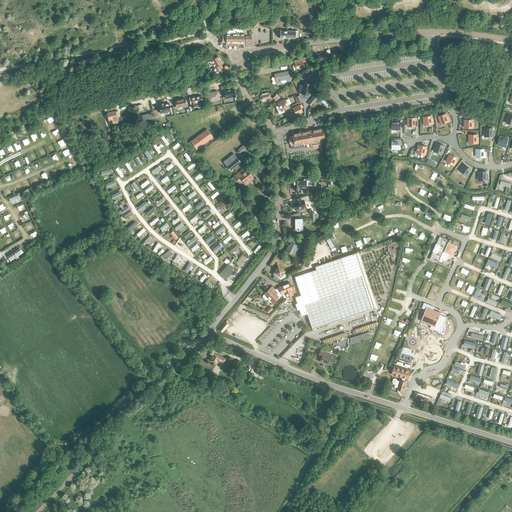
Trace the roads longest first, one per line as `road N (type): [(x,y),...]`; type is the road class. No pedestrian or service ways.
road 1 (tertiary): [(511,442),(317,380),(207,331)]
road 2 (tertiary): [(511,41),(397,33),(235,55)]
road 3 (tertiary): [(11,511),(47,462),(207,331)]
road 4 (unknown): [(0,73),(37,68),(62,77),(123,61),(161,68),(212,38)]
road 5 (tertiary): [(207,331),(273,249),(273,134)]
road 6 (unknown): [(146,170),(174,157),(249,249),(250,262),(227,287)]
road 7 (unknown): [(347,395),(511,447)]
road 8 (unknown): [(310,455),(173,370)]
road 9 (unknown): [(219,276),(141,216),(126,187),(146,170)]
road 10 (unknown): [(19,511),(58,459),(108,421),(123,426)]
road 11 (unknown): [(279,511),(347,395)]
road 12 (unknown): [(219,276),(218,257),(146,170)]
